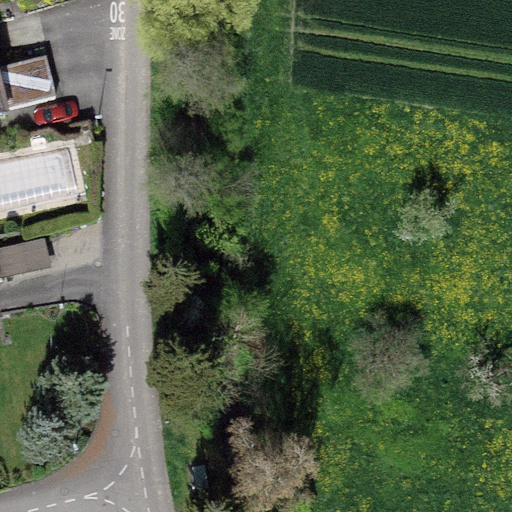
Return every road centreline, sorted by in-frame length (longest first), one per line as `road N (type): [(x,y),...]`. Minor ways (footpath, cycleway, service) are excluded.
road 1 (residential): [(135,496),(130,0)]
road 2 (track): [(262,0),(253,183),(263,409)]
